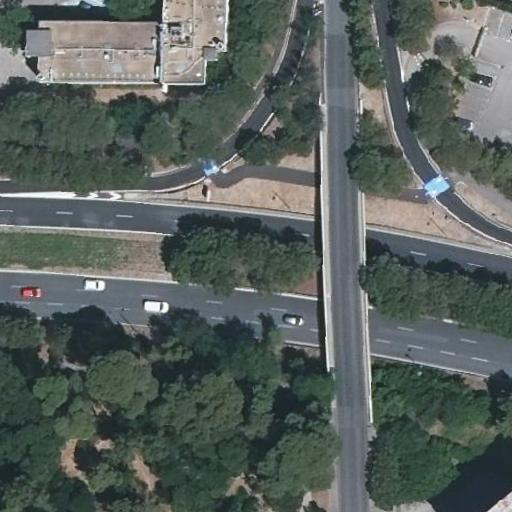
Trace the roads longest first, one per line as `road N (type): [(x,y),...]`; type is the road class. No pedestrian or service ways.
road 1 (primary): [(511,269),(419,249),(0,206)]
road 2 (primary): [(0,287),(259,304),(474,340)]
road 3 (residential): [(342,101),(354,511)]
road 4 (primary): [(311,0),(279,86),(257,121),(210,163),(156,182),(0,187)]
road 5 (primary): [(511,236),(441,188),(421,161),(395,93),(380,0)]
